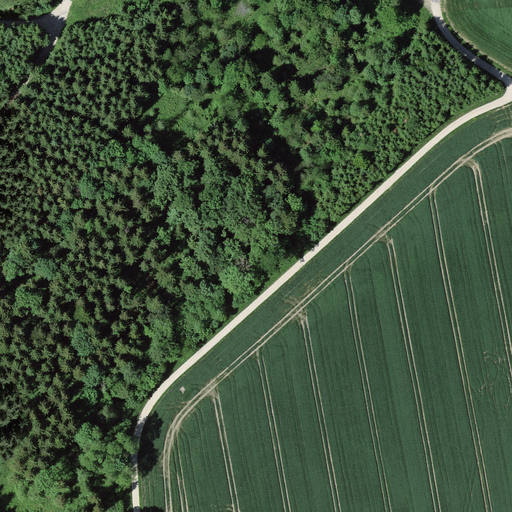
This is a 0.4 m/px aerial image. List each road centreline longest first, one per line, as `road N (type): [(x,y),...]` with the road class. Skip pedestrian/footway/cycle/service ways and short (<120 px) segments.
road 1 (track): [(511,97),(449,129),(175,371),(141,412),(131,458),(134,511)]
road 2 (track): [(0,115),(70,0)]
